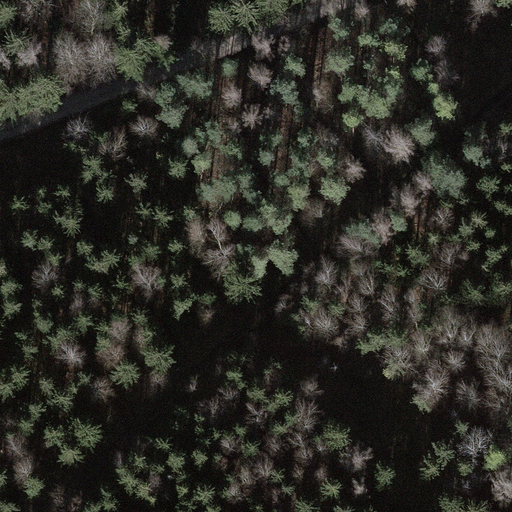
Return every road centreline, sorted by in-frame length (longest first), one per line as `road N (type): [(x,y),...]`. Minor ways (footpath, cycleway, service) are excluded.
road 1 (track): [(511,90),(38,511)]
road 2 (track): [(347,0),(0,132)]
